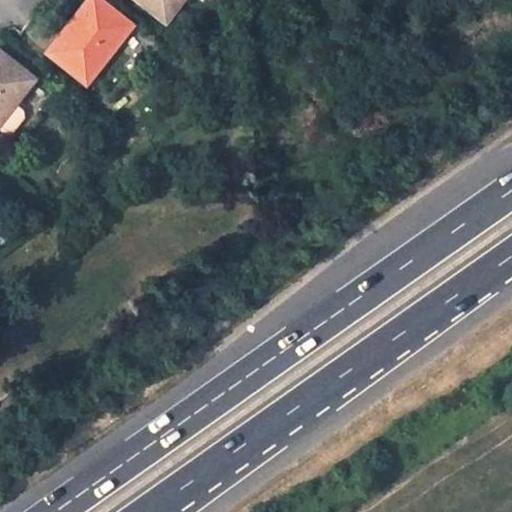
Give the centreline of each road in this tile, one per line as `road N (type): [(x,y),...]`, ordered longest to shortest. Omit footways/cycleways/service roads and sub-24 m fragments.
road 1 (motorway): [(511,190),(55,511)]
road 2 (motorway): [(148,511),(511,255)]
